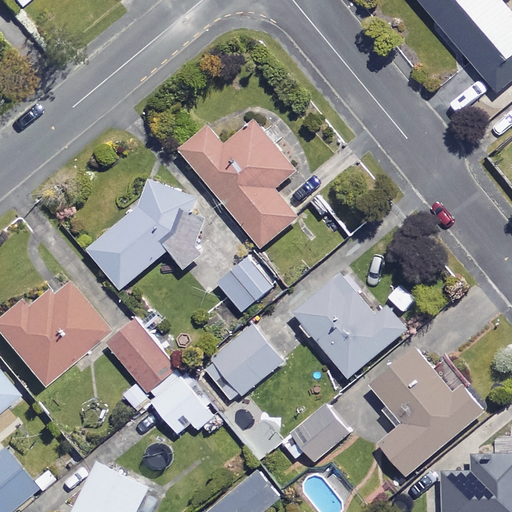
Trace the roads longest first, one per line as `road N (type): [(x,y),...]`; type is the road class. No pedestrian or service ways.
road 1 (residential): [(511,264),(293,0)]
road 2 (residential): [(0,167),(201,0)]
